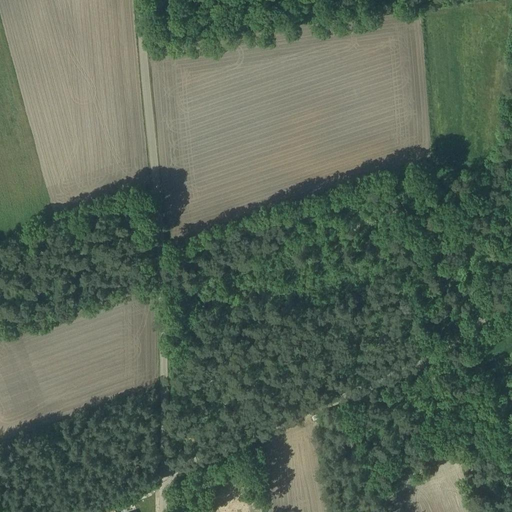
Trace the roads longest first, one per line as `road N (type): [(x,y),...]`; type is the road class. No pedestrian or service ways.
road 1 (unclassified): [(140,0),(159,226),(163,477)]
road 2 (unclassified): [(511,297),(435,356),(163,477)]
road 3 (track): [(427,359),(464,465),(511,503)]
road 4 (track): [(485,319),(444,270),(443,172)]
